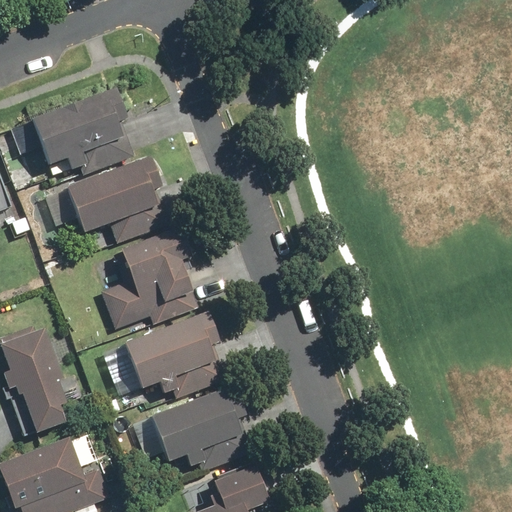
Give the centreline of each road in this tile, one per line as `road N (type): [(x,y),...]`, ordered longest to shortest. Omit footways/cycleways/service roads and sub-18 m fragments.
road 1 (residential): [(354,511),(160,0)]
road 2 (residential): [(148,0),(0,59)]
